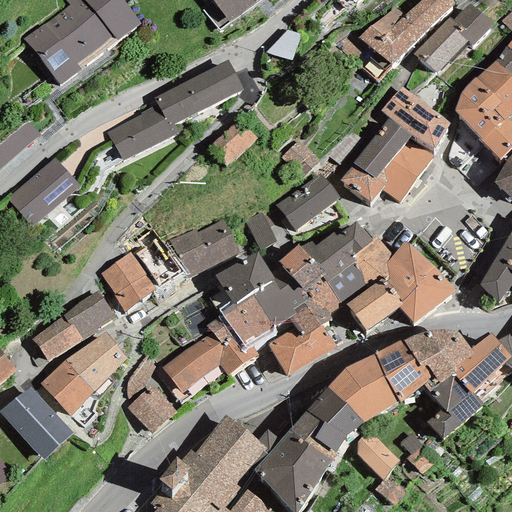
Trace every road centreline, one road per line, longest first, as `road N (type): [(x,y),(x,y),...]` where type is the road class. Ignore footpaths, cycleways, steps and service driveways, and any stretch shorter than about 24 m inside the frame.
road 1 (tertiary): [(95,511),(167,444),(208,418),(408,334),(511,320)]
road 2 (residential): [(300,0),(246,48),(98,116),(0,190)]
